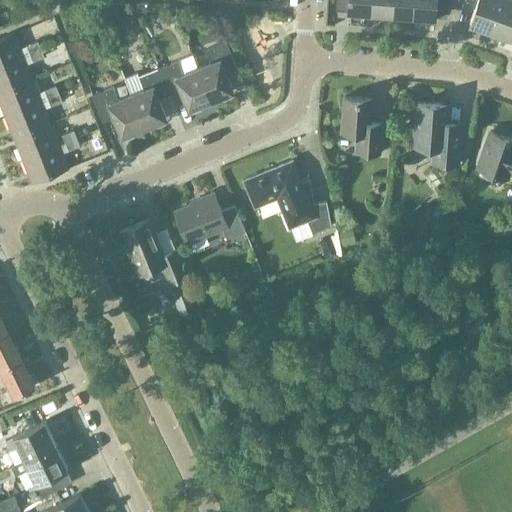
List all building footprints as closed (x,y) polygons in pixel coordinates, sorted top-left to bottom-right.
[(348,0),(347,11),(370,13),(370,0),(348,0)] [(391,14),(392,0),(370,0),(370,13),(391,14)] [(413,0),(392,0),(391,14),(413,16),(413,0)] [(413,0),(413,16),(435,18),(436,0),(413,0)] [(492,31),(502,0),(466,0),(476,3),(469,24),(492,31)] [(511,0),(502,0),(492,31),(511,38),(511,0)] [(0,65),(23,56),(14,33),(0,38),(0,65)] [(37,41),(25,46),(29,54),(40,49),(37,41)] [(225,72),(236,67),(226,41),(205,50),(210,63),(197,68),(210,100),(233,91),(225,72)] [(40,49),(29,54),(32,62),(44,57),(40,49)] [(0,90),(32,78),(23,56),(0,65),(0,90)] [(210,100),(197,68),(185,73),(180,60),(159,68),(169,94),(180,90),(188,109),(210,100)] [(158,98),(169,94),(159,68),(138,77),(143,90),(131,95),(144,127),(166,118),(158,98)] [(41,100),(32,78),(0,90),(0,103),(4,115),(41,100)] [(55,85),(43,90),(47,98),(58,93),(55,85)] [(144,127),(131,95),(118,100),(113,87),(92,95),(102,121),(113,116),(121,136),(144,127)] [(58,93),(47,98),(50,106),(62,101),(58,93)] [(379,154),(382,124),(370,123),(372,99),(343,97),(341,133),(357,134),(355,152),(379,154)] [(50,123),(41,100),(4,115),(13,137),(50,123)] [(461,123),(447,122),(449,105),(416,102),(413,146),(434,148),(433,163),(458,165),(460,137),(461,123)] [(59,145),(50,123),(13,137),(22,160),(59,145)] [(73,130),(61,135),(64,143),(76,138),(73,130)] [(511,138),(490,131),(477,168),(507,178),(509,172),(511,173),(511,138)] [(76,138),(64,143),(68,151),(80,146),(76,138)] [(68,168),(59,145),(22,160),(32,182),(68,168)] [(312,234),(331,227),(326,201),(314,204),(309,179),(300,181),(292,161),(244,180),(254,206),(277,197),(289,227),(306,220),(312,234)] [(227,239),(245,231),(235,205),(221,211),(214,193),(198,199),(199,201),(174,211),(187,243),(223,228),(227,239)] [(169,284),(186,277),(175,250),(164,255),(149,219),(119,231),(137,275),(162,265),(169,284)] [(0,367),(20,357),(6,330),(0,332),(0,367)] [(0,367),(0,373),(2,373),(14,396),(34,385),(20,357),(0,367)] [(23,460),(55,445),(44,421),(5,440),(9,450),(16,447),(23,460)] [(67,468),(55,445),(23,460),(10,467),(14,475),(27,469),(34,484),(67,468)] [(88,511),(79,493),(47,509),(40,511),(88,511)] [(0,511),(5,511),(18,508),(13,496),(0,501),(0,511)]
